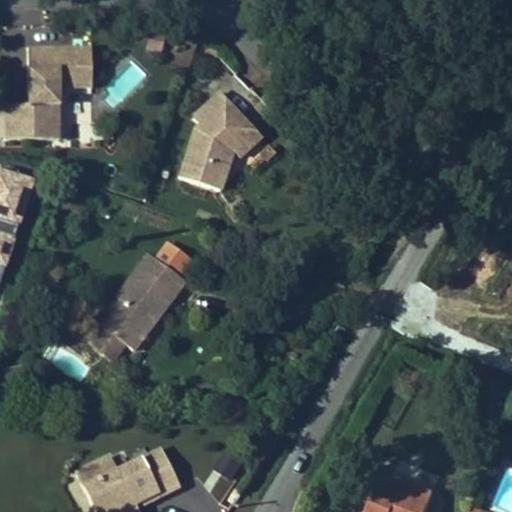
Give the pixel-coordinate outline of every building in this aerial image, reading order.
[(6,15),(6,66),(21,65),(21,15),(6,15)] [(202,45),(211,27),(198,20),(188,38),(202,45)] [(7,87),(6,123),(60,125),(62,74),(95,75),(97,34),(33,31),(31,89),(7,87)] [(237,187),(245,163),(277,134),(235,88),(209,112),(216,120),(212,124),(196,173),(237,187)] [(0,272),(6,274),(30,181),(0,173),(0,272)] [(200,281),(163,253),(111,321),(118,327),(138,342),(148,349),(200,281)] [(138,342),(118,327),(107,342),(127,358),(138,342)] [(34,365),(16,369),(21,391),(39,387),(34,365)] [(387,434),(382,443),(404,452),(409,443),(387,434)] [(382,443),(361,494),(382,502),(384,495),(388,485),(418,498),(415,507),(412,511),(430,511),(440,487),(426,480),(436,455),(409,443),(404,452),(382,443)] [(91,468),(109,511),(151,511),(149,506),(193,489),(178,450),(147,462),(141,448),(91,468)] [(504,511),(488,505),(497,484),(473,474),(458,511),(459,511),(504,511)] [(388,485),(384,495),(415,507),(418,498),(388,485)] [(382,502),(361,494),(357,503),(377,511),(382,502)]
